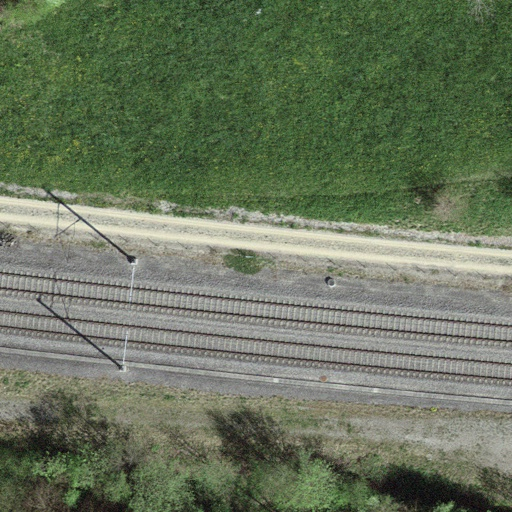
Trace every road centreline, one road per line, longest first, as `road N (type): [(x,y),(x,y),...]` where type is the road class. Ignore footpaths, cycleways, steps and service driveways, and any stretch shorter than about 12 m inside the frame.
road 1 (track): [(511,261),(0,207)]
road 2 (track): [(0,406),(511,437)]
